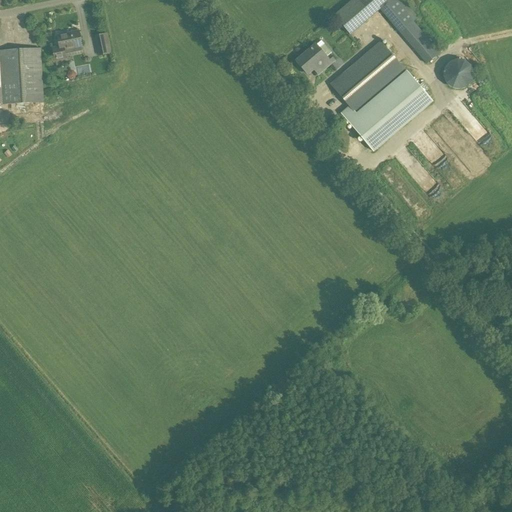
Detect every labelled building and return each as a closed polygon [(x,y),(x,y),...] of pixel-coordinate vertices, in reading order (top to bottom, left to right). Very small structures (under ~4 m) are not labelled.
[(426,65),(440,53),(414,22),(419,18),(402,0),(391,0),(379,10),(426,65)] [(56,66),(65,64),(64,60),(67,60),(65,51),(82,47),(79,31),(70,33),(70,34),(57,36),(59,46),(51,47),(56,66)] [(107,34),(95,36),(99,57),(111,54),(107,34)] [(374,152),(433,102),(407,73),(381,42),(330,85),(348,107),(341,114),(374,152)] [(326,57),(316,45),(296,61),(307,74),(318,65),(323,71),(335,61),(329,55),(326,57)] [(0,105),(44,104),(41,49),(0,50),(0,105)] [(460,90),(467,88),(472,82),(474,73),(470,66),(465,61),(457,59),(449,62),(444,68),(443,77),(446,84),(452,89),(460,90)]
